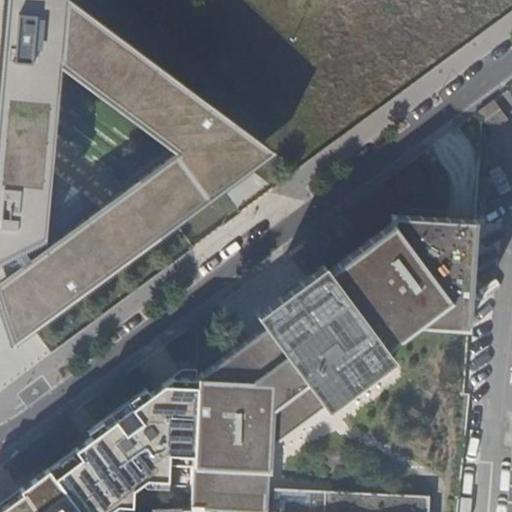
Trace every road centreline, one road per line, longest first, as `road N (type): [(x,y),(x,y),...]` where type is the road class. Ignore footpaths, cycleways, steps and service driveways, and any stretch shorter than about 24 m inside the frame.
road 1 (residential): [(511,63),(0,437)]
road 2 (unknown): [(511,55),(457,44),(358,0)]
